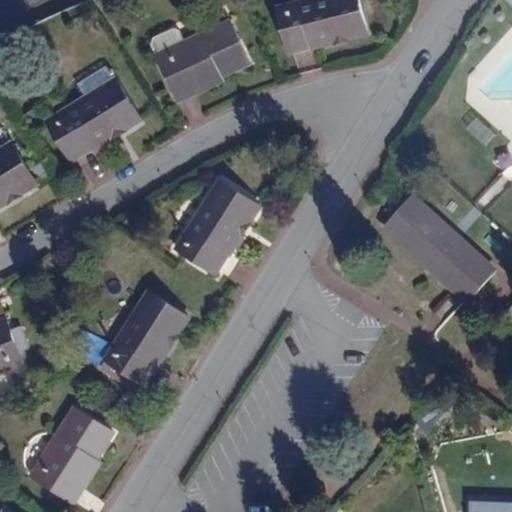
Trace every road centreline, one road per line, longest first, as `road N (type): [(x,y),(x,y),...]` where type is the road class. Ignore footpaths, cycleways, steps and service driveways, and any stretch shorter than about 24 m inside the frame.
road 1 (residential): [(132,511),(396,86)]
road 2 (residential): [(396,86),(222,127),(0,258)]
